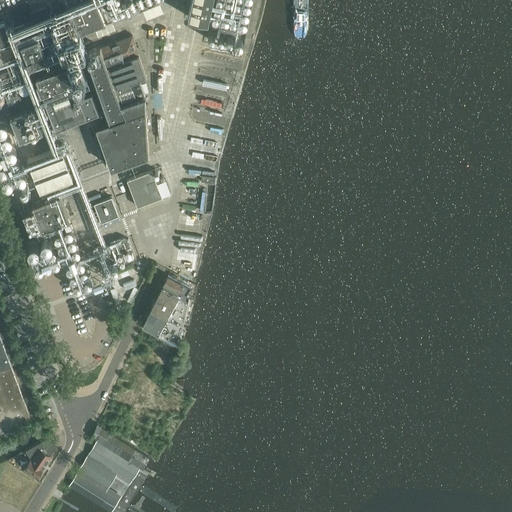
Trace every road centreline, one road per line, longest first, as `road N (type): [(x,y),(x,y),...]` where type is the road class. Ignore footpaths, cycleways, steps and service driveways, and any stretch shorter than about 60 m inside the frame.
road 1 (unknown): [(182,0),(158,273)]
road 2 (tertiary): [(66,417),(0,244)]
road 3 (residential): [(66,417),(96,402),(158,273)]
